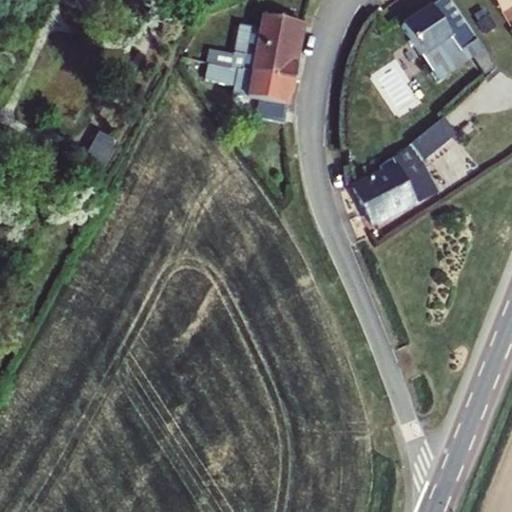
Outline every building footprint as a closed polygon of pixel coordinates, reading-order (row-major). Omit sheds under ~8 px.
[(471,0),(486,18),(506,0),(471,0)] [(438,48),(472,90),(491,76),(430,5),(393,35),(416,64),(438,48)] [(289,76),(303,19),(261,9),(254,38),(242,35),(237,56),(222,53),(220,61),(233,64),(289,76)] [(233,64),(220,61),(207,57),(202,75),(229,81),(227,90),(254,96),(250,113),(279,119),(289,76),(233,64)] [(444,113),(425,128),(432,137),(450,123),(444,113)] [(368,230),(433,188),(410,154),(432,137),(425,128),(370,173),(373,177),(345,195),(368,230)]
